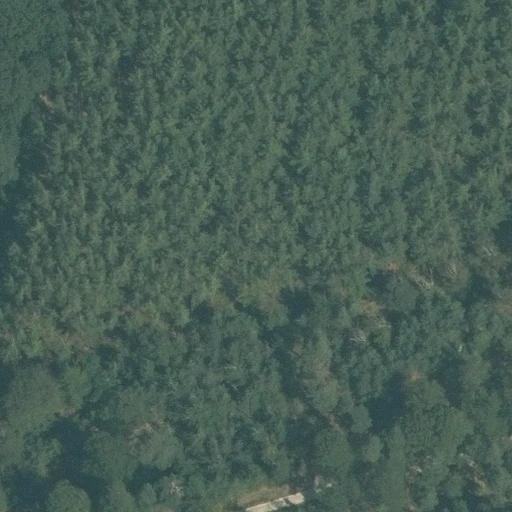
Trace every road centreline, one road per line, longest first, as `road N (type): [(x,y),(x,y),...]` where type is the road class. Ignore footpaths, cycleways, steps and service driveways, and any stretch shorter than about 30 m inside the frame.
road 1 (track): [(511,442),(242,511)]
road 2 (track): [(29,0),(0,147)]
